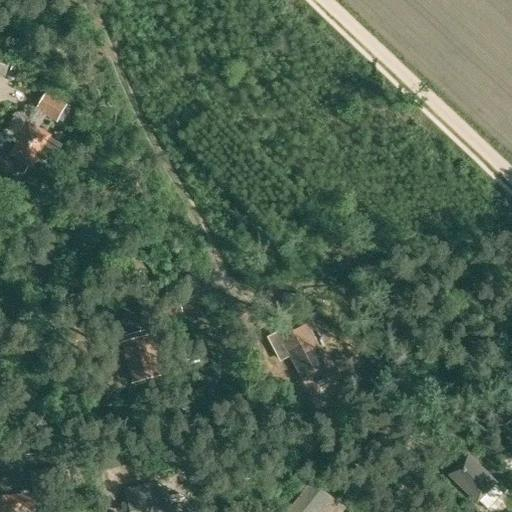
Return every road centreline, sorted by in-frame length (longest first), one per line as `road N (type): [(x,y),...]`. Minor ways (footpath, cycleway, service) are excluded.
road 1 (track): [(122,0),(138,35),(143,82),(214,231),(219,268),(201,298),(230,384),(0,407)]
road 2 (track): [(324,0),(511,171)]
